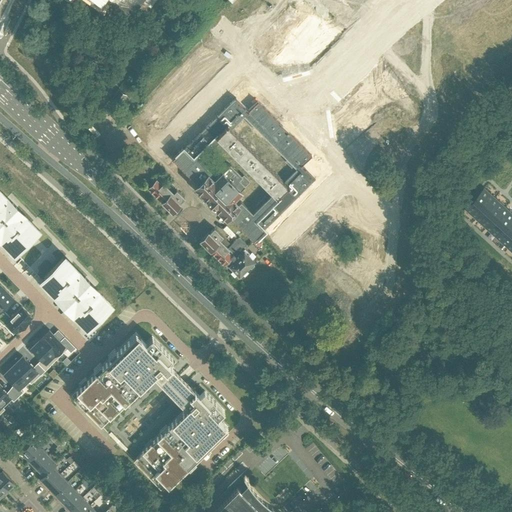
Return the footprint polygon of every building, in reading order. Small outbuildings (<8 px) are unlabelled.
[(95,0),(101,4),(104,0),(114,0),(132,13),(141,0),(95,0)] [(232,0),(228,5),(244,21),(253,13),(240,0),(232,0)] [(240,0),(253,13),(254,15),(264,6),(257,0),(240,0)] [(302,3),(299,7),(301,9),(316,23),(323,16),(326,19),(327,17),(310,0),(309,0),(305,5),(302,3)] [(324,0),(336,12),(335,13),(339,17),(341,15),(338,13),(345,6),(347,9),(349,7),(347,4),(346,5),(341,0),(324,0)] [(460,0),(459,0),(458,2),(461,4),(476,19),(476,18),(481,13),(483,16),(487,12),(485,10),(484,10),(474,0),(464,0),(463,2),(460,0)] [(474,0),(484,10),(485,10),(490,5),(492,7),(495,4),(493,1),(493,2),(491,0),(474,0)] [(452,8),(450,10),(452,13),(452,12),(467,27),(468,27),(472,22),(475,24),(478,21),(476,18),(476,19),(461,4),(454,11),(452,8)] [(225,8),(220,13),(225,18),(229,13),(225,8)] [(294,12),(290,15),(293,18),(293,17),(308,32),(315,25),(317,27),(319,25),(316,23),(301,9),(296,14),(294,12)] [(443,17),(441,19),(444,21),(459,36),(459,35),(464,30),(466,33),(470,29),(468,27),(467,27),(452,12),(452,13),(445,19),(443,17)] [(285,20),(282,24),(284,26),(299,40),(300,40),(306,33),(309,36),(310,34),(308,32),(293,17),(293,18),(288,22),(285,20)] [(435,25),(433,27),(450,44),(455,39),(458,41),(461,38),(459,35),(459,36),(444,21),(437,28),(435,25)] [(200,25),(153,72),(181,100),(228,53),(200,25)] [(501,34),(500,34),(511,45),(511,27),(509,25),(501,34)] [(277,29),(273,32),(276,35),(276,34),(291,49),(298,42),(300,44),(302,42),(300,40),(299,40),(284,26),(279,31),(277,29)] [(499,32),(490,41),(506,58),(511,52),(511,45),(500,34),(501,34),(499,32)] [(268,37),(265,41),(267,43),(282,57),(289,50),(292,53),(293,51),(291,49),(276,34),(276,35),(271,40),(268,37)] [(260,46),(256,49),(272,65),(271,66),(275,70),(276,68),(274,66),(281,59),(283,61),(285,60),(282,57),(267,43),(262,48),(260,46)] [(408,55),(406,56),(409,59),(424,73),(429,68),(431,70),(435,67),(419,51),(420,50),(417,46),(415,48),(417,50),(411,57),(408,55)] [(478,55),(469,64),(486,81),(495,71),(478,55)] [(500,56),(495,61),(500,66),(505,61),(500,56)] [(400,63),(398,65),(400,67),(401,67),(415,82),(416,81),(421,76),(423,79),(427,75),(424,73),(409,59),(402,66),(400,63)] [(505,61),(500,66),(505,70),(509,66),(505,61)] [(391,72),(389,74),(392,76),(407,90),(412,85),(415,87),(418,84),(416,81),(415,82),(401,67),(400,67),(394,74),(391,72)] [(383,80),(381,82),(398,99),(404,94),(406,96),(410,92),(407,90),(392,76),(385,83),(383,80)] [(449,81),(440,91),(457,107),(466,98),(449,81)] [(257,100),(247,110),(243,106),(251,99),(238,85),(180,144),(183,147),(172,158),(197,183),(195,186),(201,192),(199,194),(217,213),(220,210),(226,217),(228,215),(253,239),(264,228),(268,232),(326,173),(313,160),(305,168),(301,164),(311,154),(257,100)] [(120,101),(125,94),(119,89),(113,96),(120,101)] [(364,99),(362,101),(364,104),(365,103),(379,118),(380,118),(385,113),(387,115),(391,112),(374,96),(376,94),(372,91),(370,93),(373,95),(366,102),(364,99)] [(355,108),(353,110),(356,112),(371,127),(371,126),(376,121),(379,124),(382,120),(380,118),(379,118),(365,103),(364,104),(358,110),(355,108)] [(428,103),(418,112),(420,114),(435,129),(435,128),(444,120),(428,103)] [(447,108),(442,113),(447,118),(452,113),(447,108)] [(347,116),(345,118),(347,121),(348,120),(362,135),(363,135),(368,130),(370,132),(374,129),(371,126),(371,127),(356,112),(349,119),(347,116)] [(452,113),(447,118),(452,123),(457,118),(452,113)] [(420,114),(412,122),(428,139),(437,130),(435,128),(435,129),(420,114)] [(338,125),(336,127),(354,144),(359,138),(361,141),(365,137),(363,135),(362,135),(348,120),(347,121),(341,127),(338,125)] [(400,131),(391,140),(393,141),(408,156),(416,147),(400,131)] [(420,136),(415,141),(420,145),(424,140),(420,136)] [(424,140),(420,145),(424,150),(429,145),(424,140)] [(393,141),(384,150),(401,166),(410,157),(408,156),(393,141)] [(149,187),(172,211),(180,203),(179,203),(185,197),(177,189),(173,192),(161,180),(164,176),(159,172),(156,175),(155,174),(151,178),(155,182),(149,187)] [(118,298),(0,177),(0,236),(14,252),(16,253),(21,258),(22,259),(29,266),(29,267),(33,271),(34,271),(36,274),(41,278),(86,325),(88,327),(90,325),(111,305),(118,298)] [(484,187),(475,197),(485,207),(494,197),(484,187)] [(475,197),(465,208),(475,217),(485,207),(475,197)] [(494,197),(485,207),(495,216),(505,206),(494,197)] [(329,222),(310,241),(312,243),(313,241),(319,248),(318,249),(329,260),(331,259),(341,269),(339,271),(341,272),(344,268),(359,283),(360,281),(358,280),(365,274),(366,275),(375,266),(372,262),(391,243),(372,224),(370,226),(360,216),(362,214),(361,213),(357,217),(343,202),(341,203),(343,205),(337,211),(335,210),(326,219),(329,222)] [(511,212),(505,206),(495,216),(506,226),(511,218),(511,212)] [(485,207),(475,217),(486,227),(495,216),(485,207)] [(495,216),(486,227),(496,236),(506,226),(495,216)] [(511,231),(506,226),(496,236),(506,246),(511,239),(511,231)] [(227,261),(230,257),(231,256),(230,255),(235,250),(234,249),(243,240),(239,236),(228,247),(219,239),(223,235),(215,227),(209,233),(208,232),(201,240),(224,263),(227,261)] [(239,275),(248,266),(251,268),(254,265),(253,261),(254,260),(248,254),(249,252),(245,248),(248,245),(243,240),(234,249),(235,250),(230,255),(231,256),(230,257),(233,261),(229,265),(239,275)] [(4,288),(0,291),(0,317),(6,312),(2,307),(13,297),(4,288)] [(6,312),(0,317),(0,321),(3,324),(13,334),(21,326),(23,328),(29,322),(27,320),(31,316),(21,306),(10,316),(6,312)] [(49,329),(40,338),(58,357),(67,348),(70,352),(76,347),(65,336),(60,340),(49,329)] [(179,376),(180,374),(176,370),(172,366),(167,361),(172,357),(152,336),(146,342),(136,332),(118,350),(117,351),(115,349),(108,355),(110,357),(102,365),(100,363),(93,369),(95,371),(87,379),(85,377),(79,384),(81,386),(71,395),(98,422),(136,462),(163,490),(173,480),(174,482),(181,476),(179,474),(187,466),(189,468),(196,462),(194,460),(202,452),(204,454),(210,447),(209,445),(228,427),(218,417),(224,410),(204,389),(199,394),(194,389),(191,385),(187,381),(185,382),(179,376)] [(40,338),(31,347),(42,358),(37,362),(45,370),(50,365),(58,357),(40,338)] [(22,355),(13,364),(31,383),(40,374),(40,375),(45,370),(37,362),(33,366),(22,355)] [(13,364),(4,373),(15,384),(11,388),(18,396),(23,391),(21,389),(29,381),(31,383),(13,364)] [(0,386),(0,404),(4,409),(5,408),(3,407),(11,399),(13,401),(18,396),(11,388),(6,392),(0,386)] [(28,459),(41,447),(33,439),(21,451),(28,459)] [(36,467),(48,455),(41,447),(28,459),(36,467)] [(53,466),(56,463),(48,455),(36,467),(43,474),(43,475),(53,466)] [(60,474),(53,466),(43,475),(43,474),(40,478),(48,486),(60,474)] [(0,483),(6,490),(14,482),(2,470),(0,471),(0,483)] [(55,494),(68,482),(60,474),(48,486),(55,494)] [(63,501),(75,489),(68,482),(55,494),(63,501)] [(254,491),(252,489),(250,485),(248,483),(241,490),(238,486),(211,511),(268,511),(273,508),(268,505),(266,504),(263,500),(261,499),(256,493),(254,491)] [(70,509),(83,497),(75,489),(63,501),(70,509)] [(72,511),(82,511),(90,505),(83,497),(70,509),(72,511)]
